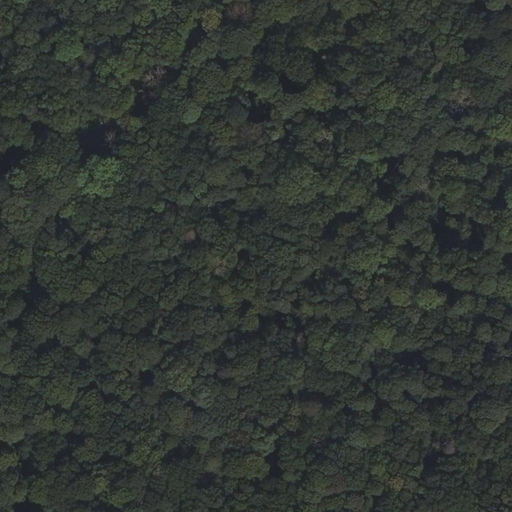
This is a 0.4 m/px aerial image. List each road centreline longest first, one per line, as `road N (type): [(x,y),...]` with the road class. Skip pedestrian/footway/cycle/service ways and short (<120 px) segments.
road 1 (track): [(0,220),(237,0)]
road 2 (track): [(367,0),(332,203)]
